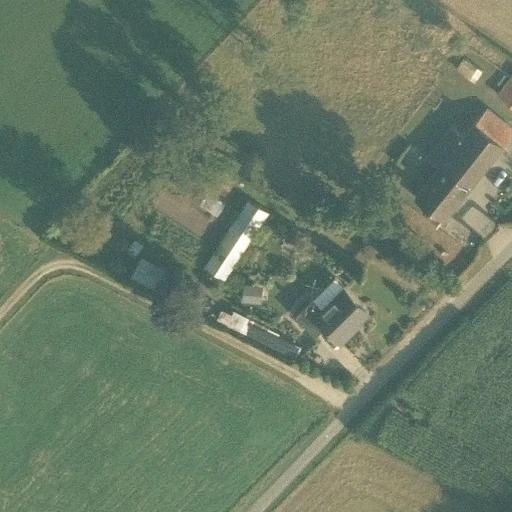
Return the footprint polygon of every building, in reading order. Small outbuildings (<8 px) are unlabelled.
[(463,56),(456,68),(471,76),(477,64),(463,56)] [(511,72),(496,93),(511,105),(511,72)] [(415,196),(443,218),(504,143),(494,136),(506,122),(487,106),(438,167),(415,196)] [(225,279),(267,215),(247,201),(205,265),(225,279)] [(140,254),(132,275),(158,286),(166,264),(140,254)] [(244,282),(242,301),(255,302),(257,284),(244,282)] [(353,326),(369,310),(345,286),(343,284),(321,306),(313,298),(296,315),(316,335),(325,326),(340,341),(354,327),(353,326)] [(191,288),(184,301),(197,308),(204,295),(191,288)] [(296,358),(301,347),(278,335),(280,333),(231,308),(224,322),(296,358)]
